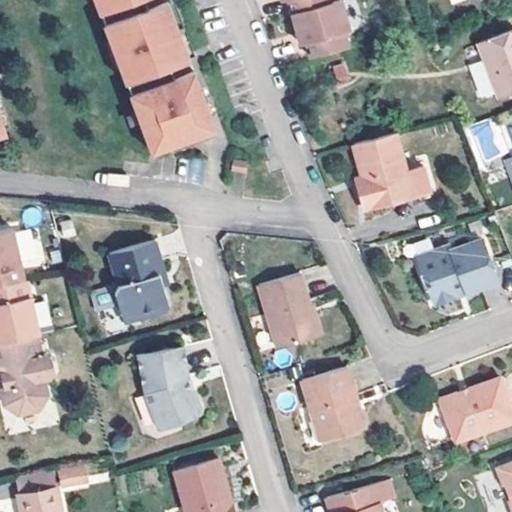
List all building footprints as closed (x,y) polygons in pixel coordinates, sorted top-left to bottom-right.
[(96,0),(152,155),(216,131),(196,73),(174,81),(164,84),(159,72),(170,68),(192,61),(171,2),(150,10),(139,14),(135,2),(139,0),(96,0)] [(146,0),(139,0),(135,2),(139,14),(150,10),(146,0)] [(289,0),(290,1),(294,15),(332,4),(330,0),(289,0)] [(332,4),(294,15),(300,34),(305,33),(308,44),(312,57),(350,46),(346,33),(351,31),(343,1),(332,4)] [(511,31),(479,44),(502,96),(511,91),(511,31)] [(305,33),(300,34),(303,45),(308,44),(305,33)] [(333,68),(335,75),(349,71),(348,64),(333,68)] [(170,68),(159,72),(164,84),(174,81),(170,68)] [(349,71),(335,75),(338,84),(352,80),(349,71)] [(414,193),(397,130),(355,142),(365,176),(369,175),(371,182),(360,186),(366,206),(414,193)] [(233,169),(247,171),(248,161),(234,159),(233,169)] [(357,178),(360,186),(371,182),(369,175),(365,176),(357,178)] [(0,287),(27,282),(15,229),(0,232),(0,287)] [(467,287),(469,292),(499,281),(483,237),(454,248),(453,244),(418,256),(437,304),(458,296),(456,291),(467,287)] [(162,274),(167,272),(157,241),(112,254),(120,284),(116,290),(119,304),(127,301),(133,321),(166,312),(171,303),(166,287),(162,274)] [(162,274),(166,287),(171,285),(167,272),(162,274)] [(257,290),(274,349),(314,338),(303,304),(307,303),(299,278),(257,290)] [(42,335),(30,281),(27,282),(0,287),(0,343),(40,335),(42,335)] [(106,287),(90,291),(94,310),(111,305),(106,287)] [(456,291),(458,296),(469,292),(467,287),(456,291)] [(125,323),(133,321),(127,301),(119,304),(125,323)] [(310,302),(307,303),(303,304),(314,338),(321,336),(310,302)] [(45,354),(40,335),(0,343),(0,374),(4,373),(7,387),(3,388),(7,403),(23,414),(42,410),(51,394),(48,379),(53,378),(57,371),(54,357),(48,353),(45,354)] [(204,409),(195,386),(190,388),(187,378),(191,377),(185,347),(139,355),(147,392),(161,428),(199,415),(204,409)] [(346,370),(302,382),(320,443),(365,430),(359,413),(353,411),(352,407),(350,402),(356,400),(346,370)] [(195,386),(191,377),(187,378),(190,388),(195,386)] [(511,422),(511,420),(497,380),(437,403),(453,445),(511,422)] [(359,413),(356,400),(350,402),(352,407),(353,411),(359,413)] [(219,462),(173,475),(183,511),(233,511),(232,508),(227,510),(225,500),(229,498),(219,462)] [(511,511),(511,464),(496,470),(511,511)] [(86,466),(73,469),(77,484),(89,481),(86,466)] [(73,469),(61,472),(64,487),(77,484),(73,469)] [(392,499),(387,482),(373,485),(378,504),(392,499)] [(380,511),(378,504),(373,485),(325,500),(328,511),(380,511)] [(64,511),(59,488),(20,497),(23,511),(64,511)]
